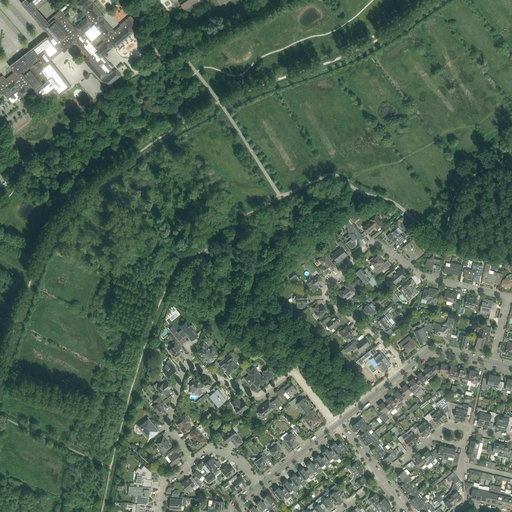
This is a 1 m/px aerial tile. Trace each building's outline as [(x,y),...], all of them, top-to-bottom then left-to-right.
[(75,43),(87,56),(83,60),(107,88),(122,75),(116,69),(113,72),(108,66),(110,64),(103,56),(114,47),(115,48),(134,32),(133,30),(139,25),(130,16),(119,25),(120,26),(114,31),(102,17),(104,16),(92,2),(93,0),(80,0),(76,4),(86,17),(74,27),(60,11),(48,21),(38,10),(49,0),(48,0),(24,0),(21,3),(49,35),(47,37),(47,36),(32,48),(12,64),(9,66),(14,72),(3,81),(0,77),(0,97),(4,94),(12,104),(21,96),(23,98),(30,93),(28,90),(32,87),(35,90),(42,100),(55,91),(59,96),(71,86),(52,62),(51,63),(50,61),(59,53),(59,52),(62,50),(64,52),(74,43),(75,44),(75,43)] [(182,0),(179,2),(184,10),(198,0),(197,0),(199,0),(217,0),(221,4),(227,0),(182,0)] [(350,217),(355,222),(359,218),(355,213),(350,217)] [(363,227),(368,233),(376,227),(378,229),(384,224),(380,219),(381,219),(381,218),(379,216),(378,216),(377,215),(370,220),(371,221),(363,227)] [(349,234),(344,237),(348,241),(347,242),(349,245),(352,248),(357,244),(357,240),(356,238),(361,235),(361,234),(358,230),(353,223),(350,220),(347,216),(345,218),(347,221),(345,223),(348,227),(349,234)] [(394,241),(397,245),(399,243),(401,244),(402,243),(402,242),(406,239),(402,234),(401,235),(396,229),(393,232),(394,232),(392,233),(391,232),(387,236),(390,240),(392,238),(394,241)] [(413,257),(415,260),(424,253),(419,246),(418,247),(413,240),(403,248),(406,252),(407,251),(412,258),(413,257)] [(332,255),(335,258),(338,262),(342,259),(344,257),(348,255),(344,250),(347,248),(341,241),(338,243),(341,248),(332,255)] [(388,260),(385,262),(384,261),(378,254),(375,257),(374,256),(370,260),(370,261),(375,268),(374,269),(378,274),(386,268),(387,269),(392,265),(388,260)] [(320,268),(322,271),(325,275),(331,271),(330,270),(332,269),(336,267),(326,255),(320,259),(325,265),(320,268)] [(426,263),(424,265),(426,266),(429,267),(434,268),(434,267),(436,268),(435,271),(440,272),(441,266),(442,266),(443,260),(434,258),(433,255),(430,259),(427,258),(426,263)] [(305,264),(312,273),(316,270),(308,261),(305,263),(305,264)] [(446,266),(444,273),(449,274),(451,275),(451,274),(460,276),(462,265),(451,262),(450,267),(446,266)] [(464,273),(465,274),(464,278),(473,280),(473,279),(475,280),(479,281),(483,265),(474,263),(472,270),(465,268),(464,273)] [(486,263),(482,281),(485,282),(485,283),(490,284),(494,285),(494,283),(500,284),(503,274),(494,272),(494,274),(489,273),(491,264),(486,263)] [(361,268),(354,274),(355,274),(359,277),(361,278),(366,284),(366,283),(367,283),(370,281),(373,286),(378,282),(373,276),(371,273),(368,269),(368,270),(365,273),(363,271),(361,268)] [(393,270),(389,273),(386,276),(389,279),(391,277),(396,283),(402,279),(403,280),(406,277),(400,270),(396,273),(393,270)] [(288,276),(291,280),(297,276),(293,271),(288,276)] [(503,280),(502,284),(504,287),(508,288),(511,286),(511,285),(511,274),(507,276),(506,278),(503,280)] [(310,286),(309,287),(311,289),(312,289),(314,292),(319,288),(317,285),(318,284),(323,281),(318,276),(313,280),(312,279),(307,283),(310,286)] [(412,279),(408,282),(403,287),(412,298),(419,292),(413,285),(415,283),(412,279)] [(346,287),(339,293),(344,300),(356,292),(357,290),(353,284),(351,282),(349,283),(348,282),(345,285),(346,287)] [(425,290),(423,299),(427,300),(427,303),(436,305),(439,291),(430,288),(430,291),(425,290)] [(446,291),(445,296),(444,300),(455,302),(454,308),(458,308),(459,301),(456,300),(457,294),(450,292),(450,291),(447,291),(446,291)] [(305,292),(301,292),(301,293),(297,294),(297,296),(295,296),(294,299),(295,301),(297,301),(297,307),(305,307),(305,304),(308,303),(308,293),(305,293),(305,292)] [(462,304),(471,306),(471,307),(474,308),(474,309),(478,310),(480,301),(477,300),(477,298),(472,297),(472,296),(467,295),(467,298),(463,298),(462,304)] [(489,317),(493,318),(496,308),(495,308),(495,305),(496,303),(493,302),(492,301),(491,301),(490,300),(488,301),(489,300),(484,299),(484,301),(482,301),(480,313),(484,313),(485,311),(490,313),(489,317)] [(362,310),(364,313),(368,318),(371,315),(372,316),(371,316),(372,316),(379,311),(372,303),(369,305),(368,304),(367,304),(366,302),(363,305),(365,307),(362,310)] [(317,304),(313,307),(312,308),(315,312),(320,317),(324,314),(324,313),(327,311),(323,306),(320,308),(317,304)] [(382,313),(383,314),(377,318),(379,321),(378,322),(380,324),(381,323),(383,325),(381,326),(385,330),(389,327),(389,328),(393,325),(388,319),(391,317),(389,313),(394,309),(391,306),(382,313)] [(436,328),(435,334),(440,335),(440,334),(443,335),(444,336),(446,337),(447,336),(451,337),(452,332),(456,317),(449,315),(446,327),(442,326),(443,325),(437,324),(436,328)] [(324,321),(321,322),(326,327),(328,325),(332,330),(336,326),(338,325),(340,323),(335,316),(332,319),(329,316),(328,317),(324,321)] [(173,334),(179,341),(187,335),(191,340),(197,335),(193,330),(195,328),(192,324),(190,326),(188,323),(187,322),(180,326),(182,328),(182,329),(177,333),(176,332),(173,334)] [(422,342),(424,341),(426,340),(426,339),(426,338),(426,337),(425,337),(424,337),(427,336),(426,334),(425,331),(427,330),(432,331),(433,328),(433,326),(434,324),(429,322),(428,326),(423,329),(421,324),(418,325),(417,325),(416,325),(416,326),(415,326),(413,328),(418,340),(422,339),(423,341),(422,342)] [(344,329),(339,332),(341,335),(343,337),(344,336),(346,338),(348,342),(351,340),(353,338),(355,337),(353,335),(355,334),(352,330),(348,325),(344,329)] [(474,338),(473,344),(476,345),(476,347),(478,347),(483,348),(484,342),(488,343),(489,338),(490,335),(489,335),(489,333),(490,333),(491,328),(486,327),(485,326),(482,337),(478,336),(475,336),(474,337),(474,338)] [(457,338),(456,340),(460,341),(459,343),(465,344),(466,340),(469,341),(470,338),(471,334),(465,333),(464,335),(461,334),(461,335),(458,334),(457,338)] [(414,348),(414,347),(417,344),(410,335),(399,344),(402,348),(404,347),(406,349),(405,349),(406,350),(408,352),(414,348)] [(356,340),(352,344),(345,350),(347,353),(357,345),(362,351),(370,345),(365,338),(358,343),(356,340)] [(168,350),(171,354),(175,358),(181,353),(180,351),(179,350),(181,348),(175,340),(169,345),(171,348),(168,350)] [(210,350),(203,342),(200,345),(203,349),(202,349),(199,352),(202,356),(200,357),(204,362),(206,360),(209,364),(216,357),(218,354),(212,347),(210,350)] [(362,357),(357,362),(360,364),(362,365),(366,362),(364,360),(367,358),(371,354),(369,351),(362,357)] [(384,372),(389,368),(392,365),(385,356),(384,356),(380,351),(373,357),(379,364),(377,366),(380,369),(381,368),(384,372)] [(230,355),(223,360),(219,363),(222,368),(224,366),(227,370),(226,370),(229,374),(238,367),(232,360),(233,359),(230,355)] [(165,367),(162,370),(165,373),(164,374),(167,376),(167,377),(168,376),(173,372),(176,370),(175,368),(175,367),(172,365),(173,364),(169,359),(167,361),(167,364),(166,364),(166,365),(165,365),(165,366),(165,367)] [(449,377),(452,365),(451,365),(451,368),(447,368),(448,364),(442,363),(441,366),(436,365),(437,372),(444,374),(443,376),(449,377)] [(426,372),(423,375),(428,380),(429,382),(434,378),(432,376),(437,372),(436,365),(431,368),(429,366),(424,370),(426,372)] [(451,369),(449,377),(458,379),(459,377),(460,373),(460,371),(458,370),(457,370),(458,367),(452,365),(451,369)] [(460,373),(459,377),(463,378),(462,380),(462,383),(464,386),(465,386),(467,386),(467,384),(468,382),(469,375),(466,374),(466,372),(467,369),(461,367),(460,371),(460,373)] [(258,387),(259,386),(260,387),(266,383),(265,381),(268,378),(269,380),(275,375),(269,368),(263,372),(264,374),(260,377),(255,371),(256,370),(254,368),(249,372),(250,375),(246,378),(250,384),(255,380),(256,382),(254,383),(257,386),(258,387)] [(468,382),(467,384),(471,385),(472,383),(477,384),(479,375),(476,374),(477,371),(471,370),(469,375),(468,382)] [(419,379),(416,381),(421,388),(426,384),(425,382),(428,380),(423,375),(421,372),(416,376),(419,379)] [(483,379),(481,388),(487,389),(489,389),(489,387),(490,385),(493,386),(495,376),(489,374),(489,378),(488,380),(483,379)] [(496,389),(501,390),(503,382),(500,381),(501,377),(495,376),(493,386),(496,386),(496,389)] [(411,385),(408,387),(409,388),(412,392),(414,394),(416,392),(416,394),(422,389),(421,388),(416,381),(414,378),(409,382),(411,385)] [(191,387),(190,392),(195,392),(196,393),(197,393),(199,395),(203,393),(206,390),(210,387),(208,384),(206,385),(205,385),(203,386),(198,379),(193,383),(191,383),(191,387)] [(508,389),(511,390),(511,385),(511,379),(508,379),(507,383),(503,382),(501,390),(507,392),(508,389)] [(157,388),(161,394),(164,398),(170,393),(168,390),(171,387),(167,381),(163,384),(163,383),(157,388)] [(277,392),(280,396),(286,392),(290,397),(298,391),(292,384),(291,385),(289,383),(277,392)] [(403,391),(401,393),(406,400),(411,396),(414,394),(412,392),(409,388),(408,387),(406,384),(401,388),(403,391)] [(214,388),(210,391),(205,395),(212,405),(215,403),(218,407),(226,401),(225,399),(220,393),(217,389),(216,390),(214,388)] [(396,397),(393,399),(400,407),(403,404),(403,402),(406,400),(401,393),(399,390),(394,394),(396,397)] [(388,403),(385,405),(389,410),(391,412),(395,408),(396,410),(400,407),(393,399),(391,396),(386,400),(388,403)] [(165,405),(165,404),(159,397),(153,401),(156,404),(153,407),(159,415),(164,411),(163,411),(165,410),(162,407),(165,405)] [(440,409),(436,412),(442,420),(447,416),(442,411),(445,409),(449,408),(449,410),(448,403),(446,397),(443,398),(436,403),(440,409)] [(237,398),(233,401),(231,402),(235,407),(234,407),(239,414),(248,407),(243,400),(241,402),(237,398)] [(273,401),(278,407),(282,405),(276,398),(273,401)] [(291,401),(289,402),(294,409),(298,406),(301,411),(302,410),(304,412),(303,413),(304,414),(307,411),(311,408),(303,398),(298,402),(295,398),(291,401)] [(258,414),(259,416),(260,416),(261,415),(263,417),(274,408),(269,401),(257,410),(259,412),(258,413),(258,414)] [(381,409),(378,411),(381,415),(383,418),(383,419),(385,422),(389,419),(386,416),(388,414),(387,412),(389,410),(386,406),(385,405),(383,402),(378,406),(381,409)] [(451,402),(448,403),(449,410),(452,409),(453,411),(456,412),(455,417),(455,418),(456,419),(458,419),(459,419),(459,418),(460,418),(463,405),(451,402)] [(464,404),(463,405),(460,418),(466,419),(467,412),(471,413),(472,407),(469,406),(469,405),(464,404)] [(478,422),(484,424),(486,414),(487,410),(481,409),(482,408),(478,407),(476,418),(479,418),(478,422)] [(434,409),(427,415),(431,420),(433,418),(438,423),(442,420),(436,412),(434,409)] [(304,418),(312,429),(321,421),(320,419),(319,418),(313,410),(303,417),(298,421),(299,422),(304,418)] [(491,421),(494,422),(496,413),(496,412),(490,411),(490,414),(486,414),(484,424),(490,425),(491,421)] [(496,426),(502,428),(504,418),(498,416),(499,414),(496,413),(494,422),(497,422),(496,426)] [(180,422),(177,424),(180,428),(180,430),(181,430),(184,433),(188,430),(192,427),(188,423),(187,421),(189,419),(188,418),(185,414),(178,420),(180,422)] [(508,425),(511,426),(511,422),(511,416),(510,416),(510,415),(505,414),(504,418),(502,428),(507,429),(508,425)] [(426,420),(422,423),(428,431),(433,427),(428,422),(431,420),(427,415),(424,417),(426,420)] [(149,440),(157,432),(159,431),(148,417),(137,425),(149,440)] [(360,420),(352,426),(356,431),(359,428),(361,431),(362,430),(367,426),(368,425),(362,418),(360,420)] [(416,423),(413,426),(417,431),(419,429),(424,435),(428,431),(422,423),(420,425),(419,424),(416,423)] [(363,433),(360,436),(364,440),(371,434),(369,432),(372,429),(369,425),(368,425),(367,426),(362,430),(361,431),(363,433)] [(226,433),(222,436),(227,443),(231,440),(236,447),(240,444),(242,442),(237,435),(235,431),(237,429),(234,426),(232,428),(230,429),(226,433)] [(410,429),(406,432),(408,434),(414,442),(419,439),(414,433),(417,431),(413,426),(410,428),(410,429)] [(206,441),(203,437),(196,428),(189,433),(193,439),(195,440),(192,442),(197,448),(198,448),(200,446),(201,445),(206,441)] [(296,438),(295,438),(295,437),(297,435),(292,429),(290,431),(291,433),(289,435),(287,433),(286,432),(281,436),(281,438),(284,442),(286,441),(290,446),(291,445),(292,445),(292,446),(293,446),(294,445),(294,444),(294,443),(295,442),(294,440),(294,439),(296,438)] [(371,434),(364,440),(367,445),(370,443),(372,445),(378,440),(380,439),(374,432),(371,434)] [(414,442),(408,434),(404,438),(401,435),(398,438),(402,443),(405,440),(410,446),(414,442)] [(158,442),(156,444),(158,446),(157,446),(160,450),(158,451),(162,455),(168,451),(167,450),(171,447),(168,444),(169,443),(163,436),(157,441),(158,442)] [(472,440),(470,446),(479,448),(480,442),(481,442),(482,439),(476,438),(475,441),(472,440)] [(269,450),(272,454),(275,458),(277,457),(278,457),(279,457),(280,456),(280,455),(279,455),(281,453),(279,452),(280,451),(279,451),(281,449),(280,448),(283,446),(278,440),(275,442),(274,441),(272,443),(271,443),(271,444),(271,445),(271,446),(271,447),(272,448),(269,450)] [(371,450),(375,454),(382,448),(379,444),(380,443),(378,440),(372,445),(374,447),(371,450)] [(331,445),(330,446),(331,448),(332,449),(336,454),(337,454),(339,452),(340,451),(342,453),(344,454),(347,451),(340,442),(337,445),(336,444),(335,442),(334,443),(333,443),(331,444),(331,445)] [(495,451),(498,452),(500,444),(495,442),(494,445),(493,445),(491,451),(491,454),(493,455),(495,454),(495,451)] [(436,449),(433,451),(437,456),(437,457),(443,458),(443,455),(445,446),(440,445),(439,450),(436,449)] [(511,456),(511,457),(511,455),(511,450),(510,450),(511,446),(506,445),(503,457),(508,458),(507,460),(511,460),(511,456)] [(383,459),(393,451),(391,449),(389,450),(385,446),(382,448),(375,454),(378,459),(381,457),(383,459)] [(443,458),(442,459),(443,460),(443,461),(447,462),(448,459),(451,448),(445,446),(443,455),(443,458)] [(323,451),(322,452),(323,454),(324,455),(329,460),(331,458),(332,457),(334,460),(336,460),(339,457),(336,454),(332,449),(329,451),(328,450),(327,448),(326,449),(325,449),(323,450),(323,451)] [(451,448),(448,459),(454,460),(453,462),(458,463),(459,460),(460,454),(455,453),(456,449),(451,448)] [(172,450),(167,455),(170,459),(172,461),(169,463),(173,468),(180,462),(179,459),(180,458),(175,451),(174,452),(172,450)] [(429,450),(424,453),(431,462),(435,460),(435,458),(437,456),(433,451),(431,453),(429,450)] [(393,451),(383,459),(387,464),(397,456),(393,451)] [(478,453),(469,451),(468,456),(472,457),(471,460),(477,462),(478,459),(479,459),(481,454),(478,453)] [(252,458),(251,458),(252,458),(252,459),(253,459),(261,469),(262,468),(263,469),(264,469),(265,468),(265,467),(265,466),(266,465),(264,463),(265,463),(266,461),(265,460),(268,458),(263,452),(261,454),(262,456),(258,459),(256,458),(255,457),(254,457),(253,457),(252,458)] [(424,453),(420,457),(425,464),(425,463),(427,466),(429,469),(434,465),(431,462),(424,453)] [(315,458),(314,459),(316,460),(316,461),(321,467),(321,466),(324,464),(326,466),(328,466),(331,463),(329,460),(324,455),(321,457),(320,456),(319,455),(318,455),(317,455),(315,457),(315,458)] [(416,465),(420,470),(422,474),(425,472),(421,467),(425,464),(420,457),(416,460),(418,463),(416,465)] [(212,458),(205,464),(208,469),(209,468),(211,471),(210,471),(221,463),(219,460),(216,462),(215,461),(215,460),(212,458)] [(307,464),(306,465),(308,467),(313,473),(315,471),(316,470),(318,472),(320,473),(323,470),(321,467),(316,461),(313,464),(312,463),(311,461),(310,462),(309,462),(307,463),(307,464)] [(347,465),(345,466),(348,469),(349,468),(352,472),(360,466),(356,462),(353,464),(351,462),(350,462),(347,465)] [(227,465),(226,466),(221,470),(228,478),(236,472),(232,467),(230,468),(227,465)] [(135,472),(137,473),(139,475),(138,479),(136,479),(136,484),(142,484),(142,486),(151,486),(151,481),(151,478),(151,476),(151,475),(152,474),(151,474),(151,472),(151,471),(150,470),(150,471),(144,466),(141,469),(139,468),(135,472)] [(353,478),(350,480),(352,484),(357,480),(361,477),(361,476),(359,474),(360,473),(363,471),(360,466),(352,472),(354,475),(353,476),(352,477),(353,478)] [(299,470),(298,471),(300,473),(300,474),(305,479),(307,477),(308,476),(310,479),(312,479),(315,476),(313,473),(308,467),(305,470),(304,469),(303,467),(302,468),(301,468),(299,469),(299,470)] [(404,470),(397,476),(400,481),(402,480),(406,476),(406,477),(408,475),(410,473),(407,469),(404,470)] [(206,479),(209,483),(216,478),(213,474),(206,479)] [(291,477),(290,478),(292,479),(292,480),(297,485),(299,484),(300,483),(302,485),(304,485),(307,482),(305,479),(300,474),(297,476),(296,475),(295,474),(294,474),(293,474),(291,476),(291,477)] [(228,482),(223,485),(226,489),(227,487),(230,485),(231,485),(233,484),(237,488),(245,482),(240,476),(239,477),(237,479),(235,476),(236,475),(228,482)] [(357,480),(352,484),(354,486),(355,486),(358,488),(362,485),(361,484),(366,480),(363,475),(361,476),(361,477),(357,480)] [(402,484),(400,486),(403,490),(411,484),(409,482),(413,479),(410,476),(409,476),(408,475),(406,477),(406,476),(402,480),(400,481),(402,484)] [(189,478),(182,484),(183,486),(182,486),(185,489),(186,489),(187,491),(192,487),(195,490),(199,486),(200,487),(202,487),(202,481),(199,479),(196,476),(193,478),(195,480),(192,482),(189,478)] [(283,483),(282,484),(284,486),(289,492),(292,489),(294,491),(296,492),(299,489),(297,485),(292,480),(289,483),(288,482),(287,480),(286,481),(285,481),(283,482),(283,483)] [(411,484),(403,490),(407,495),(410,493),(412,495),(413,494),(417,491),(417,489),(419,488),(414,482),(411,484)] [(451,491),(458,501),(462,497),(457,491),(459,489),(458,488),(463,484),(461,482),(456,486),(455,484),(454,485),(453,487),(453,488),(453,489),(452,490),(451,491)] [(468,482),(466,482),(467,491),(472,492),(471,497),(476,498),(478,489),(479,487),(474,486),(474,484),(468,482)] [(327,491),(335,501),(336,502),(337,502),(338,502),(340,500),(340,499),(341,499),(339,497),(343,494),(335,485),(332,488),(331,489),(333,492),(330,494),(327,491)] [(135,502),(143,503),(148,503),(148,497),(149,497),(149,494),(150,494),(151,488),(129,486),(128,494),(136,495),(135,502)] [(275,490),(274,491),(280,499),(284,496),(285,498),(287,498),(291,495),(289,492),(284,486),(281,489),(280,489),(279,487),(278,488),(278,487),(277,487),(275,489),(275,490)] [(492,501),(497,503),(500,491),(495,490),(492,501)] [(319,497),(327,507),(328,509),(329,508),(330,508),(332,507),(332,506),(333,505),(331,503),(335,501),(327,491),(324,494),(323,496),(325,498),(322,501),(319,497)] [(414,498),(411,500),(414,505),(422,498),(419,494),(420,493),(417,491),(413,494),(412,495),(414,498)] [(446,495),(448,497),(454,504),(458,501),(451,491),(446,495)] [(497,503),(503,504),(505,492),(500,491),(497,503)] [(370,494),(366,497),(368,500),(369,499),(372,504),(374,502),(379,498),(380,498),(380,497),(376,493),(372,496),(370,494)] [(265,500),(263,502),(266,507),(267,509),(269,511),(273,511),(275,511),(272,508),(276,505),(273,501),(267,494),(267,495),(266,495),(265,495),(265,496),(263,498),(265,500)] [(442,498),(443,500),(447,505),(448,506),(449,508),(454,504),(448,497),(446,495),(442,498)] [(169,509),(174,510),(181,510),(182,506),(186,506),(186,497),(182,497),(182,499),(170,498),(170,505),(168,508),(169,509)] [(313,502),(311,504),(317,511),(323,511),(325,511),(323,510),(327,507),(319,497),(316,500),(315,502),(313,502)] [(375,507),(378,511),(388,502),(385,498),(382,500),(380,498),(379,498),(374,502),(372,504),(375,507)] [(422,498),(414,505),(418,509),(421,507),(423,509),(424,508),(429,505),(428,503),(427,502),(426,503),(422,498)] [(208,506),(207,511),(215,511),(216,509),(221,509),(223,509),(224,501),(219,501),(213,500),(209,500),(208,506)] [(256,508),(258,511),(265,511),(267,509),(266,507),(263,502),(260,500),(259,500),(258,501),(258,502),(256,503),(258,506),(256,508)] [(388,502),(378,511),(390,511),(391,511),(389,509),(392,507),(388,502)] [(133,511),(132,511),(131,511),(130,511),(143,511),(144,508),(146,508),(146,505),(127,503),(127,507),(133,508),(133,511)]
